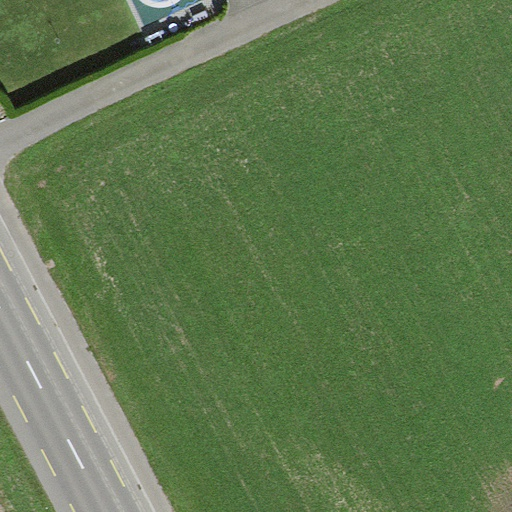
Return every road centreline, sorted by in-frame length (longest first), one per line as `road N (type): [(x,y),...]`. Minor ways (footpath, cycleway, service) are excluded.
road 1 (residential): [(298,0),(0,139)]
road 2 (primary): [(99,511),(0,320)]
